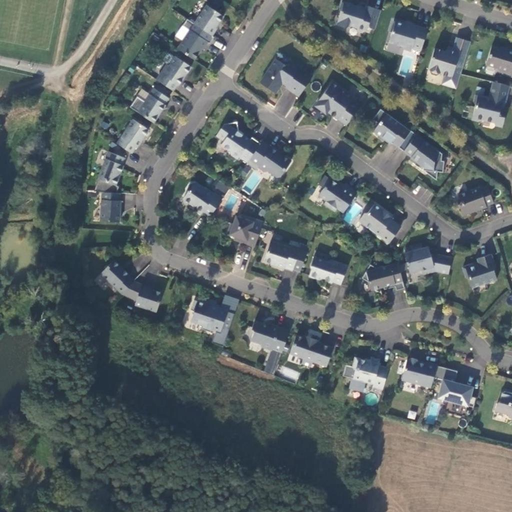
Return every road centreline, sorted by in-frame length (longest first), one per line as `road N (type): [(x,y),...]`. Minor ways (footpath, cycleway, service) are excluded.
road 1 (residential): [(220,79),(151,186),(153,244),(163,259),(354,323),(439,317),(511,362)]
road 2 (residential): [(220,79),(443,229),(465,235),(511,219)]
